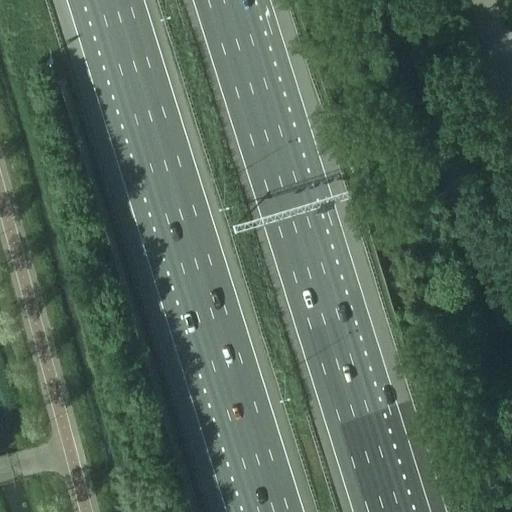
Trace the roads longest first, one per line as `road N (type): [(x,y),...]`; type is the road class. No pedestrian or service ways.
road 1 (motorway): [(385,511),(225,0)]
road 2 (motorway): [(114,0),(273,511)]
